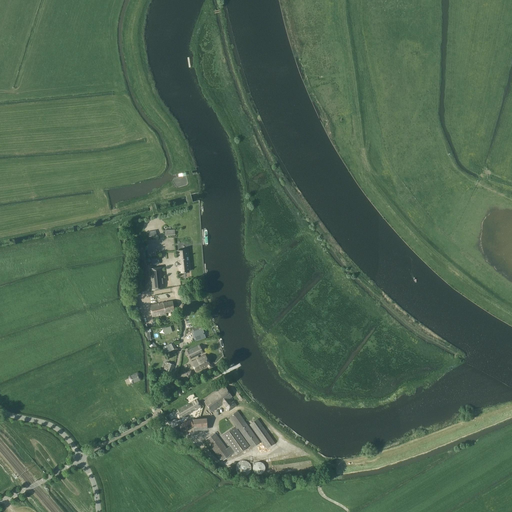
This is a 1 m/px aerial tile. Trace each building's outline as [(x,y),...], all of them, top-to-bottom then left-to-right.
[(185,272),(188,271),(188,266),(187,266),(186,261),(188,261),(187,250),(177,251),(179,262),(178,262),(178,267),(179,267),(180,272),(184,272),(185,272)] [(161,268),(150,269),(152,289),(163,288),(161,268)] [(133,307),(139,305),(135,293),(129,295),(133,307)] [(153,317),(165,314),(165,313),(174,311),(172,301),(150,305),(153,317)] [(200,325),(192,326),(193,327),(193,328),(194,331),(193,331),(196,341),(205,338),(201,326),(200,325)] [(165,353),(167,354),(176,349),(173,344),(169,346),(163,349),(165,353)] [(190,359),(203,353),(199,345),(186,351),(190,359)] [(190,362),(195,372),(203,368),(204,368),(204,367),(206,366),(206,367),(207,366),(208,369),(212,367),(211,365),(209,365),(205,355),(190,362)] [(173,365),(166,363),(164,369),(171,372),(173,365)] [(137,373),(130,376),(129,379),(130,382),(132,383),(140,380),(140,377),(139,374),(137,373)] [(233,401),(230,398),(232,397),(224,387),(204,402),(211,412),(223,403),(228,411),(234,407),(237,405),(234,401),(233,401)] [(178,418),(199,406),(196,400),(175,412),(175,414),(177,417),(178,418)] [(236,411),(229,416),(247,441),(255,436),(255,435),(236,411)] [(207,418),(193,419),(194,424),(194,427),(194,431),(198,431),(198,427),(207,427),(207,418)] [(178,425),(181,431),(194,426),(191,419),(178,425)] [(275,442),(257,419),(249,425),(267,448),(275,442)] [(215,433),(206,439),(222,461),(234,452),(236,455),(249,445),(235,427),(223,436),(230,446),(226,448),(215,433)] [(250,464),(250,463),(249,463),(249,462),(248,462),(247,461),(246,461),(245,461),(244,461),(243,461),(242,461),(241,461),(240,461),(240,462),(239,462),(239,463),(238,463),(238,464),(237,464),(237,465),(236,466),(236,467),(236,468),(236,469),(236,470),(236,471),(237,471),(237,472),(237,473),(238,473),(238,474),(239,474),(239,475),(240,475),(240,476),(241,476),(242,476),(243,476),(244,476),(245,476),(246,476),(247,476),(248,475),(249,474),(250,473),(251,472),(251,471),(251,470),(252,470),(252,469),(252,468),(251,467),(251,466),(251,465),(250,464)] [(261,462),(260,462),(259,462),(258,462),(257,462),(256,463),(255,463),(255,464),(254,464),(254,465),(253,466),(253,467),(253,468),(253,469),(253,470),(254,471),(254,472),(255,473),(256,473),(257,474),(258,474),(259,474),(260,474),(261,474),(262,474),(262,473),(263,473),(264,472),(264,471),(265,471),(265,470),(265,469),(265,468),(265,467),(265,466),(265,465),(264,465),(264,464),(263,464),(263,463),(262,463),(261,462)]
